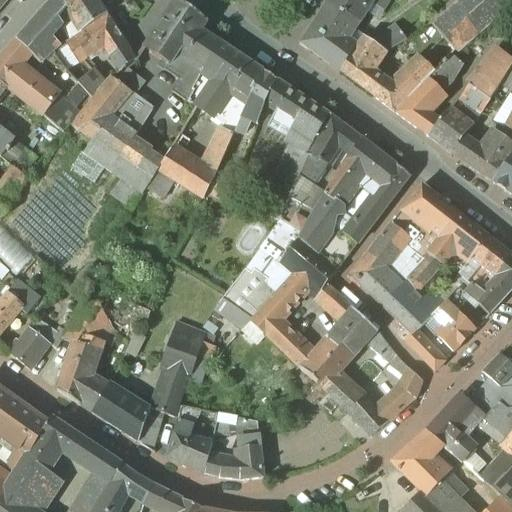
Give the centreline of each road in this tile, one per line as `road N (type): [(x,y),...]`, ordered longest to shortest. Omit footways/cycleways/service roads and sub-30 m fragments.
road 1 (residential): [(0,369),(178,491),(272,503),(367,467),(511,324)]
road 2 (tertiary): [(511,232),(186,0)]
